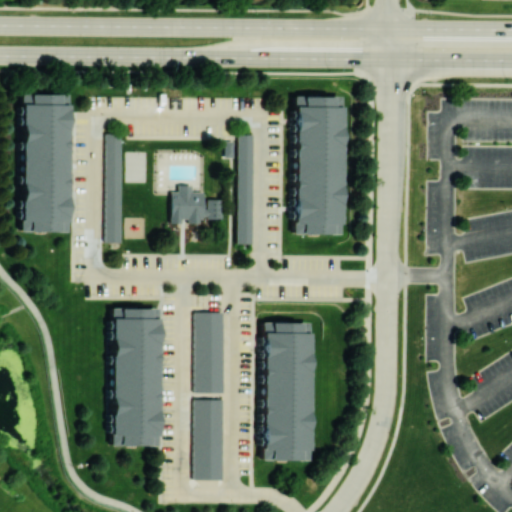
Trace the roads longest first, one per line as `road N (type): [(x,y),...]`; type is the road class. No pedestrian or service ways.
road 1 (residential): [(336,511),(365,469),(385,403),(391,88)]
road 2 (secondary): [(0,54),(392,58)]
road 3 (secondary): [(391,28),(0,24)]
road 4 (secondary): [(511,27),(391,28)]
road 5 (secondary): [(392,58),(511,59)]
